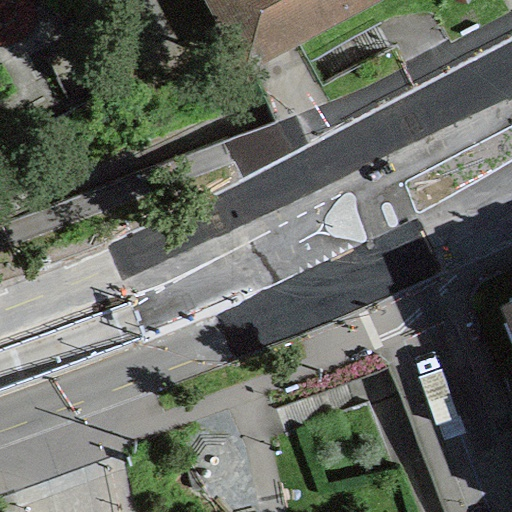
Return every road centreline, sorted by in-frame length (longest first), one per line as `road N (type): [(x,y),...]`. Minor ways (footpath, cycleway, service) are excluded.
road 1 (secondary): [(0,413),(187,346),(311,283),(393,203)]
road 2 (secondary): [(393,203),(250,232),(0,322)]
road 3 (residential): [(508,511),(393,203)]
road 4 (secondary): [(393,203),(511,145)]
